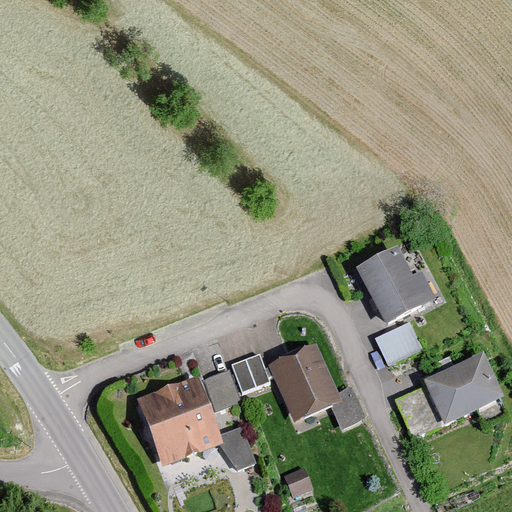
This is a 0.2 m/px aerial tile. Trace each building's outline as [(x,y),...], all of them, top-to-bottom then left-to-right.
[(363,276),(391,328),(429,308),(400,255),(363,276)] [(409,331),(377,342),(386,368),(418,356),(409,331)] [(296,427),(347,405),(319,343),(268,366),(296,427)] [(232,373),(203,383),(214,415),(245,403),(243,397),(273,386),(261,355),(230,366),(232,373)] [(419,396),(435,431),(499,401),(483,367),(419,396)] [(162,470),(226,447),(222,436),(214,415),(203,383),(202,381),(140,406),(162,470)] [(242,429),(222,436),(226,447),(237,475),(256,468),(242,429)] [(296,500),(315,492),(305,469),(287,476),(296,500)]
